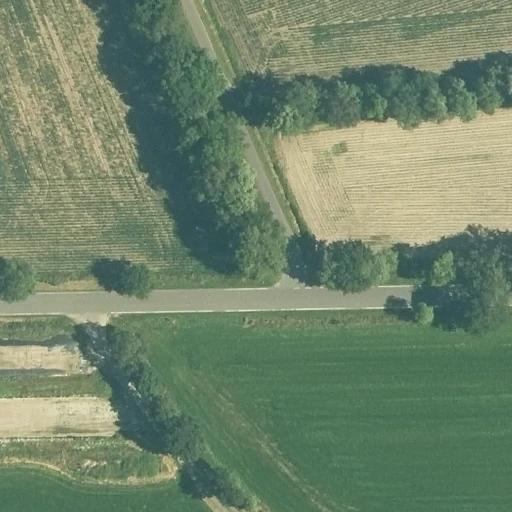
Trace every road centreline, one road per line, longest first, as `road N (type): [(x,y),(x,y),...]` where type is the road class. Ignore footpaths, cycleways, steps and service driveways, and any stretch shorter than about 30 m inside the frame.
road 1 (tertiary): [(86,309),(511,299)]
road 2 (track): [(330,307),(190,0)]
road 3 (residential): [(230,511),(176,449),(86,309)]
